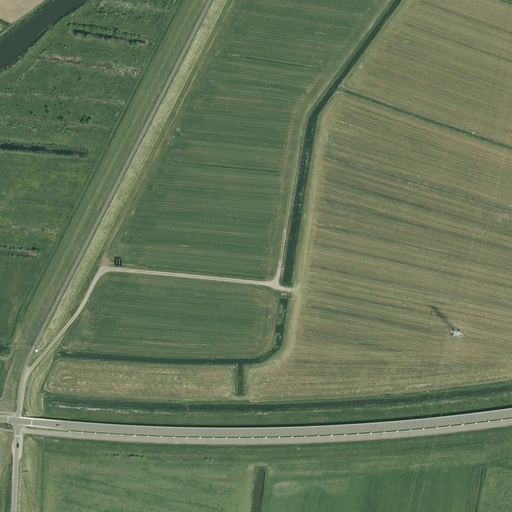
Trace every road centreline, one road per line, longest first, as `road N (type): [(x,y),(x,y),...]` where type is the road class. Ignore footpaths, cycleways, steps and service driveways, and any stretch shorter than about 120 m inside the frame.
road 1 (tertiary): [(511,413),(235,433),(18,421)]
road 2 (track): [(36,511),(17,438),(0,483)]
